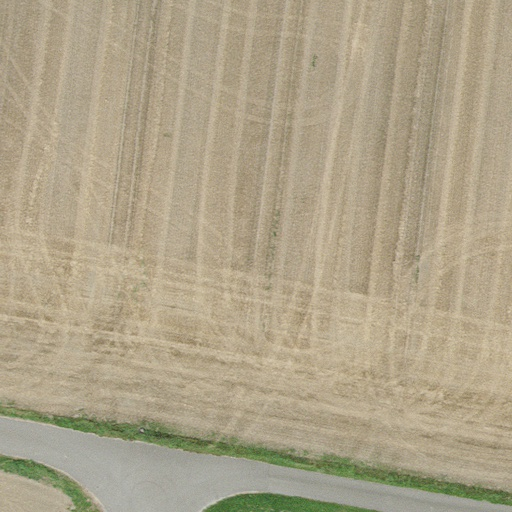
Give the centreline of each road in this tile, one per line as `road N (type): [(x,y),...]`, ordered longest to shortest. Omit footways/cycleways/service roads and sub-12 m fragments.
road 1 (unclassified): [(483,511),(168,457)]
road 2 (unclassified): [(168,457),(0,433)]
